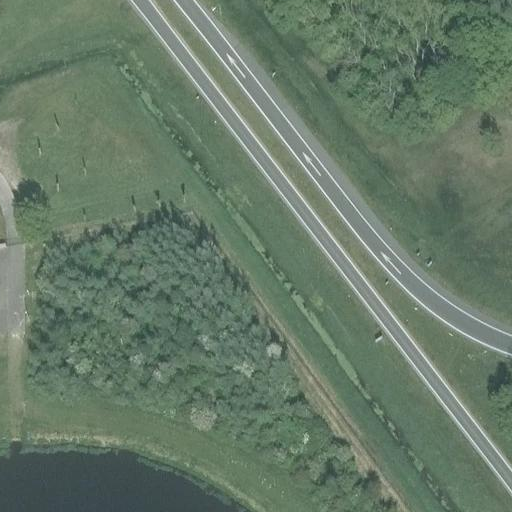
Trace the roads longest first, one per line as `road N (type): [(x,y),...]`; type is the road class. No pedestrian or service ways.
road 1 (motorway): [(141,0),(511,486)]
road 2 (motorway): [(511,345),(469,327),(395,266),(182,0)]
